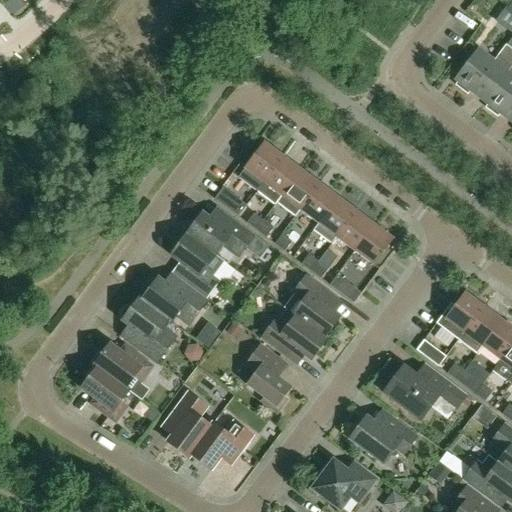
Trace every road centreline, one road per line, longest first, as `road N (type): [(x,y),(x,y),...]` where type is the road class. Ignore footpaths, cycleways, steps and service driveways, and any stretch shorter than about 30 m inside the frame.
road 1 (residential): [(202,511),(46,416),(34,396),(49,355),(238,103),(253,97)]
road 2 (residential): [(246,511),(452,238)]
road 3 (residential): [(452,238),(270,101),(253,97)]
road 4 (residential): [(511,169),(402,82),(403,61),(450,0)]
